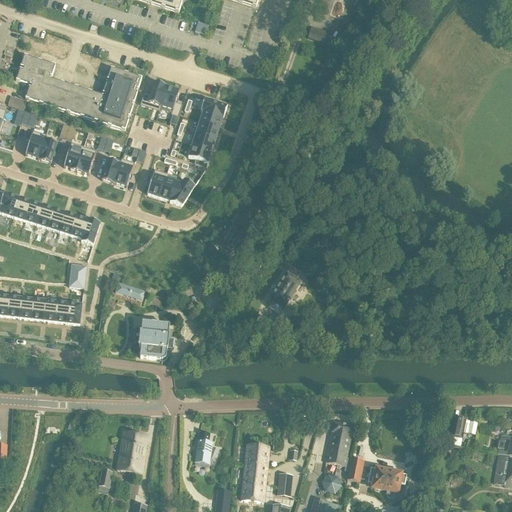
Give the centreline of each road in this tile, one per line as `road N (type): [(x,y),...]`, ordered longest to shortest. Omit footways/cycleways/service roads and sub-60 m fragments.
road 1 (unclassified): [(511,402),(172,403)]
road 2 (residential): [(0,10),(255,93)]
road 3 (residential): [(132,214),(175,226),(193,221),(230,164),(255,93)]
road 4 (unclassified): [(0,348),(159,371),(172,403)]
road 5 (residential): [(0,401),(172,403)]
road 6 (residential): [(0,172),(132,214)]
